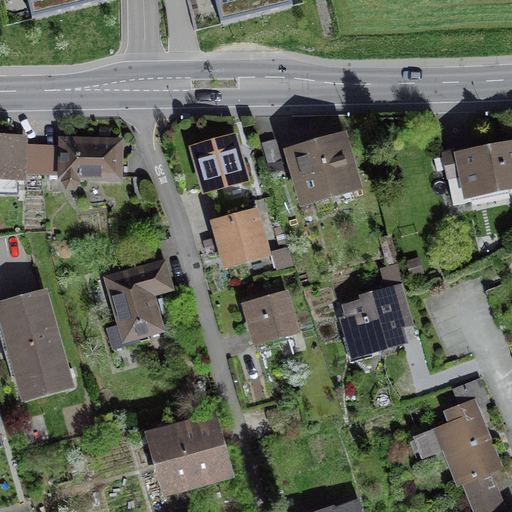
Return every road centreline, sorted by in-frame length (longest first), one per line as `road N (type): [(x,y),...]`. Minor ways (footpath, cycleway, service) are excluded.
road 1 (residential): [(140,86),(258,511)]
road 2 (secondary): [(511,76),(140,86)]
road 3 (secondary): [(140,86),(0,91)]
road 4 (residential): [(511,414),(465,301)]
